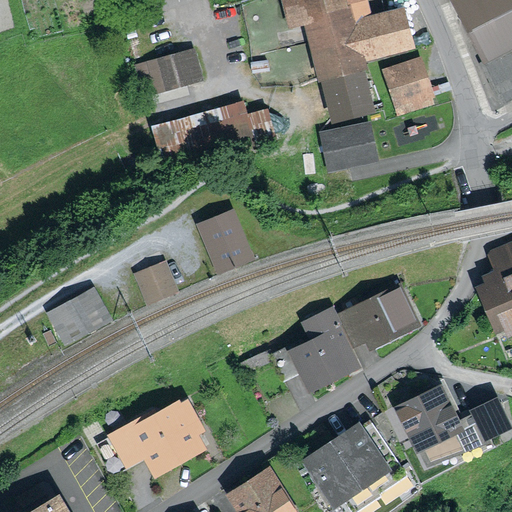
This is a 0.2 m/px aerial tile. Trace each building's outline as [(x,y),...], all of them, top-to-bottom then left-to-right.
[(284,0),(290,23),(309,18),(324,75),(359,66),(358,60),(409,47),(400,11),(349,24),(342,0),(284,0)] [(511,0),(450,0),(502,100),(511,94),(511,0)] [(201,79),(193,50),(178,54),(186,83),(201,79)] [(186,83),(178,54),(149,62),(157,91),(186,83)] [(387,71),(393,88),(421,78),(416,62),(387,71)] [(401,113),(429,104),(421,78),(393,88),(401,113)] [(241,104),(156,128),(164,157),(249,133),(241,104)] [(348,164),(346,156),(373,150),(368,126),(323,135),(330,168),(348,164)] [(203,226),(220,268),(248,256),(231,215),(203,226)] [(509,333),(511,331),(511,244),(490,253),(498,272),(484,278),(488,287),(486,288),(501,325),(506,323),(509,333)] [(137,274),(148,302),(175,291),(164,263),(137,274)] [(367,334),(371,342),(415,321),(399,289),(341,317),(352,341),(367,334)] [(92,293),(53,315),(67,341),(107,320),(92,293)] [(306,385),(356,360),(347,341),(349,340),(332,309),(304,323),(314,343),(291,355),(306,385)] [(426,463),(487,440),(485,435),(475,414),(455,424),(439,393),(437,394),(434,387),(400,403),(404,410),(402,411),(426,463)] [(496,401),(474,412),(475,414),(485,435),(507,424),(496,401)] [(148,449),(157,464),(194,443),(188,433),(199,427),(187,404),(157,421),(153,413),(98,443),(112,469),(148,449)] [(378,495),(377,493),(405,474),(372,425),(359,434),(356,429),(309,461),(335,498),(344,492),(356,510),(378,495)] [(233,493),(245,511),(286,511),(289,510),(266,472),(233,493)] [(56,511),(46,495),(21,510),(19,505),(6,511),(56,511)]
